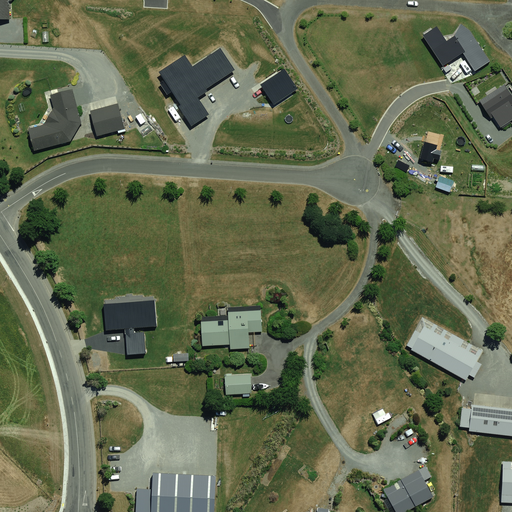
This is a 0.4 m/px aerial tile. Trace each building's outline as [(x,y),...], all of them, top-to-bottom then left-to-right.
[(0,0),(0,23),(10,23),(9,1),(10,0),(0,0)] [(181,54),(154,74),(188,125),(205,116),(193,97),(230,72),(214,48),(189,63),(181,54)] [(279,69),(254,86),(268,107),(293,90),(279,69)] [(511,103),(502,88),(476,105),(496,134),(511,122),(511,116),(507,109),(511,105),(511,103)] [(45,124),(25,131),(30,153),(69,143),(79,127),(72,91),(47,97),(50,112),(45,124)] [(115,107),(85,115),(93,140),(122,132),(115,107)] [(151,300),(99,303),(101,330),(120,329),(123,356),(140,354),(140,327),(152,327),(151,300)] [(229,321),(201,322),(202,347),(230,343),(229,351),(269,348),(265,310),(229,311),(229,321)] [(421,319),(406,346),(466,381),(482,354),(421,319)] [(255,373),(225,374),(226,393),(255,393),(255,373)] [(204,377),(197,377),(198,401),(205,401),(204,377)] [(511,408),(469,404),(466,431),(511,435),(511,408)] [(511,460),(499,460),(497,503),(511,503),(511,460)] [(220,511),(222,473),(159,470),(158,489),(139,489),(137,511),(220,511)] [(420,471),(383,490),(394,511),(402,511),(433,496),(420,471)]
